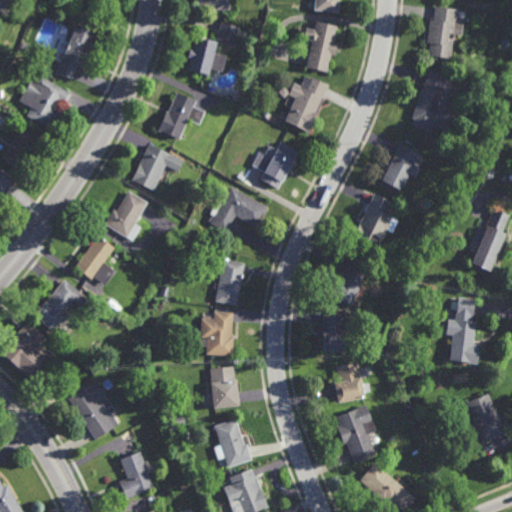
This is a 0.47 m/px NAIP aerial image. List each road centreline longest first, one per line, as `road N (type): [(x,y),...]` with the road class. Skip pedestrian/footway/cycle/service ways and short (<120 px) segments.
road 1 (residential): [(391,0),(368,102),(300,242),(277,331),(282,400),(323,511)]
road 2 (tertiary): [(153,0),(116,112),(0,279)]
road 3 (tertiary): [(0,389),(52,453),(81,511)]
